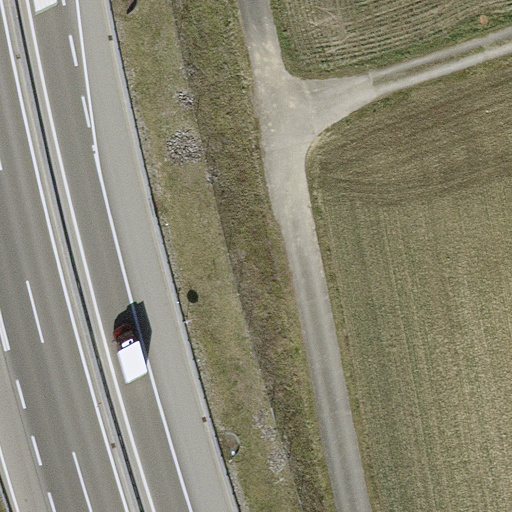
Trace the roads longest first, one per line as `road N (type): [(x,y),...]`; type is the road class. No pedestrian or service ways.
road 1 (trunk): [(177,511),(124,333),(50,0)]
road 2 (track): [(360,511),(282,126)]
road 3 (trunk): [(0,151),(94,511)]
road 4 (track): [(511,43),(282,126)]
road 5 (track): [(282,126),(257,0)]
